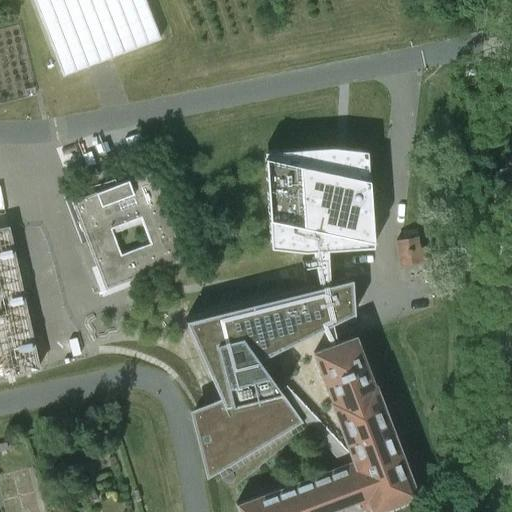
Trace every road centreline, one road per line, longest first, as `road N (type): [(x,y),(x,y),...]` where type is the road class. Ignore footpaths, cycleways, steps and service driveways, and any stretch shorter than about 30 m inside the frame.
road 1 (residential): [(505,511),(499,255)]
road 2 (unknown): [(35,131),(83,379)]
